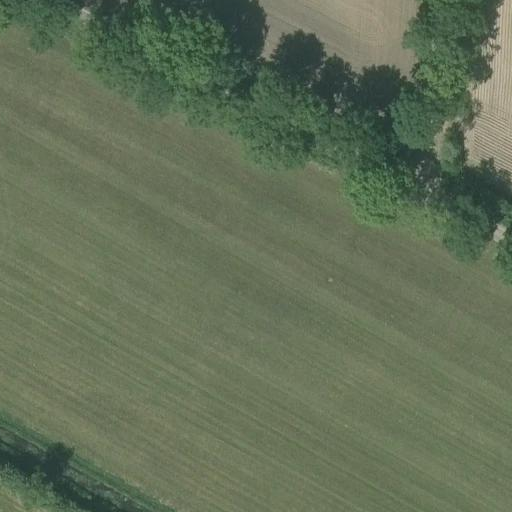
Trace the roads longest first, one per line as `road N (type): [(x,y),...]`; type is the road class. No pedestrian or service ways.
road 1 (unclassified): [(511,235),(64,0)]
road 2 (track): [(441,0),(430,192)]
